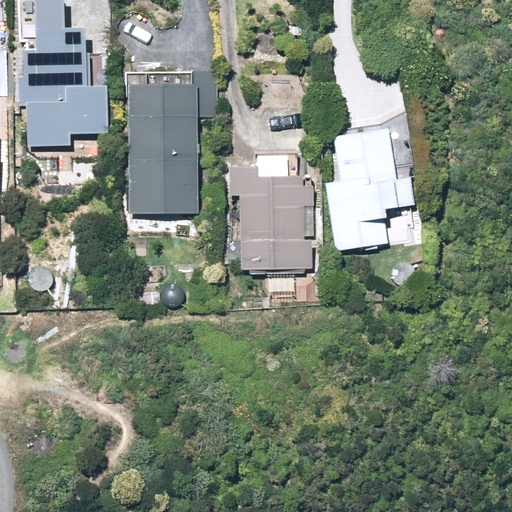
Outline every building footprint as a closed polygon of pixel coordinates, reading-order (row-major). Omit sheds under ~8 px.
[(32,101),(35,146),(65,144),(64,135),(104,133),(102,89),(88,89),(87,68),(81,68),(80,31),(59,32),(57,0),(14,0),(17,37),(26,36),(28,75),(24,75),(25,102),(32,101)] [(291,35),(291,50),(302,49),(302,35),(291,35)] [(0,51),(0,97),(8,97),(6,51),(0,51)] [(122,147),(125,206),(194,203),(190,114),(217,113),(215,64),(186,65),(186,64),(141,66),(141,74),(120,75),(124,147),(122,147)] [(384,236),(378,198),(390,195),(391,199),(410,196),(405,168),(391,170),(381,116),(329,125),(337,172),(322,175),(335,245),(384,236)] [(235,189),(237,262),(245,261),(246,268),(299,265),(299,259),(307,259),(306,229),(300,230),(299,196),(310,196),(309,175),(298,176),(297,166),(294,166),(294,155),(223,158),(224,188),(235,189)] [(169,267),(131,264),(130,286),(167,289),(169,267)]
